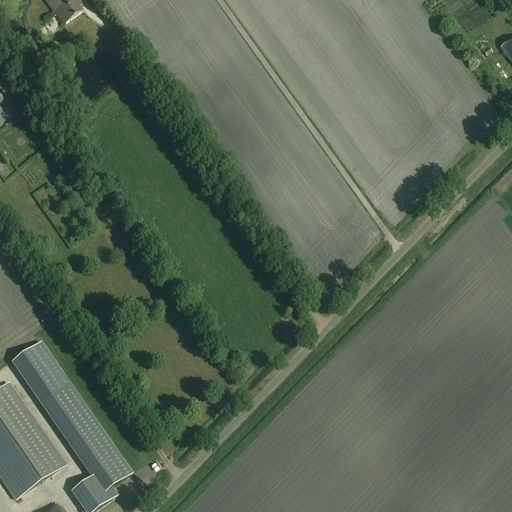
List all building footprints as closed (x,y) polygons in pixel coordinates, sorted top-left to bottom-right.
[(80,4),(77,0),(44,0),(63,27),(82,13),(78,6),(80,4)] [(511,39),(500,48),(511,64),(511,39)] [(489,49),(483,53),(486,58),(492,54),(489,49)] [(8,87),(2,92),(7,99),(13,94),(8,87)] [(23,105),(13,112),(17,117),(27,111),(23,105)] [(47,353),(27,367),(56,408),(100,471),(75,488),(90,509),(114,492),(109,484),(128,470),(90,414),(81,402),(76,394),(47,353)] [(0,390),(0,479),(16,502),(67,466),(9,384),(0,390)]
